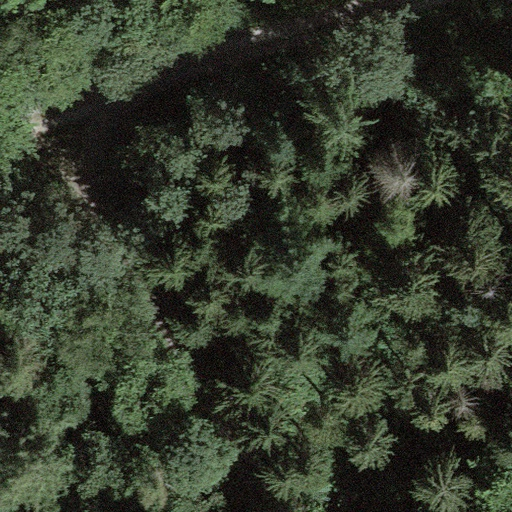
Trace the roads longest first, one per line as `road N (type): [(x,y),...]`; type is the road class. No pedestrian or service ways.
road 1 (track): [(260,511),(67,121)]
road 2 (track): [(0,142),(396,0)]
